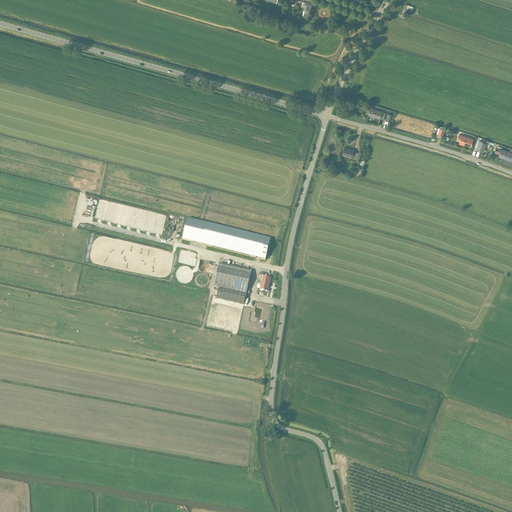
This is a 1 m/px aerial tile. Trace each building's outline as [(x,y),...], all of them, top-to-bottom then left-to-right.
[(304,5),(303,9),(305,10),(303,16),(311,19),(315,5),(308,3),(307,6),(304,5)] [(406,11),(411,13),(413,7),(405,4),(404,9),(403,9),(403,10),(404,10),(402,16),(404,17),(406,11)] [(384,119),(386,113),(382,112),(382,111),(371,108),(368,115),(380,119),(380,117),(384,119)] [(421,122),(408,119),(406,126),(418,130),(419,128),(423,130),(425,124),(421,123),(421,122)] [(473,139),(459,134),(458,138),(461,139),(459,143),(463,145),(464,144),(471,147),(473,139)] [(479,140),(476,150),(483,152),(486,143),(479,140)] [(501,149),(497,147),(496,147),(494,153),(499,155),(499,156),(511,161),(511,159),(511,152),(501,149)] [(354,159),(356,153),(353,152),(353,150),(344,148),(342,154),(352,156),(351,158),(354,159)] [(188,218),(182,240),(265,260),(271,239),(188,218)] [(195,257),(196,255),(193,252),(185,262),(188,265),(187,266),(191,269),(198,260),(195,257)] [(219,264),(214,285),(219,287),(217,297),(216,299),(244,304),(246,294),(251,271),(224,265),(219,264)] [(268,291),(271,278),(267,277),(268,274),(260,273),(257,284),(261,285),(260,290),(268,291)]
